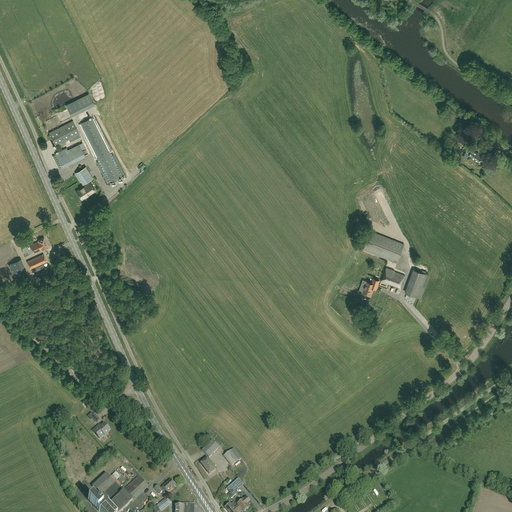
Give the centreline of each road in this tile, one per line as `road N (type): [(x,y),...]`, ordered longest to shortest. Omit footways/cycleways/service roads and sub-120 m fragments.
road 1 (primary): [(136,387),(0,79)]
road 2 (unclassified): [(267,511),(458,373),(511,298)]
road 3 (unclassified): [(323,511),(511,373)]
road 4 (unclassified): [(136,387),(107,398),(93,393),(0,305)]
road 5 (primary): [(210,511),(136,387)]
